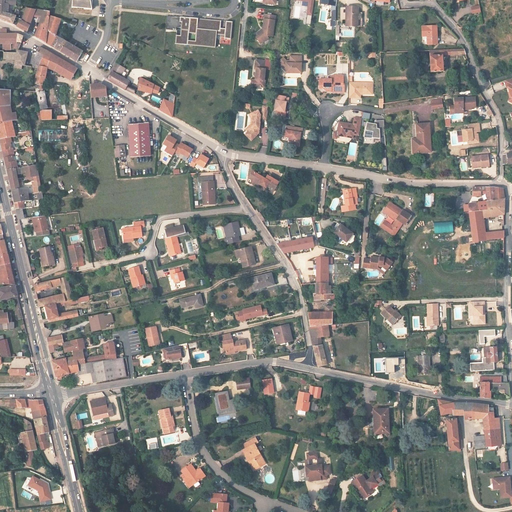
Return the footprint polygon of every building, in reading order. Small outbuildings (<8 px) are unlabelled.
[(9,0),(0,0),(0,14),(6,15),(7,7),(13,8),(13,0),(9,0)] [(70,0),(70,10),(90,12),(91,0),(70,0)] [(314,0),(294,0),(295,1),(309,3),(308,9),(313,10),(314,0)] [(346,7),(346,26),(362,26),(362,12),(358,13),(357,7),(346,7)] [(30,18),(33,10),(23,10),(21,21),(20,22),(18,23),(15,28),(26,35),(30,18)] [(40,19),(43,12),(33,10),(30,18),(40,19)] [(48,13),(43,12),(40,19),(33,39),(44,45),(46,33),(48,20),(48,13)] [(15,18),(6,15),(0,14),(0,21),(3,22),(12,26),(14,20),(15,18)] [(264,32),(258,36),(260,39),(257,41),(262,47),(270,41),(268,39),(270,38),(274,38),(276,18),(264,17),(264,22),(264,32)] [(221,29),(222,21),(205,20),(182,18),(180,37),(176,36),(175,45),(188,46),(189,42),(189,34),(196,35),(196,42),(216,44),(217,35),(225,36),(225,39),(232,40),(233,22),(227,22),(226,29),(221,29)] [(48,20),(46,33),(55,36),(58,24),(48,20)] [(427,34),(427,42),(436,42),(436,23),(421,23),(421,34),(427,34)] [(0,53),(8,54),(9,49),(13,49),(15,47),(18,48),(22,41),(18,39),(18,37),(6,36),(6,31),(0,31),(0,53)] [(216,49),(217,35),(216,44),(196,42),(189,42),(188,46),(216,49)] [(61,51),(63,42),(60,40),(54,49),(61,51)] [(63,42),(61,51),(64,53),(77,62),(78,60),(83,53),(66,43),(63,42)] [(444,53),(465,52),(464,48),(431,49),(432,69),(445,68),(444,53)] [(30,66),(39,70),(40,70),(50,56),(37,49),(31,62),(30,66)] [(16,54),(14,58),(14,63),(15,68),(21,69),(23,70),(25,61),(26,55),(16,54)] [(326,54),(326,64),(336,65),(336,54),(326,54)] [(58,73),(72,81),(78,72),(58,60),(50,56),(40,70),(39,70),(34,86),(38,87),(43,87),(48,73),(49,71),(56,76),(58,73)] [(280,63),(284,67),(287,67),(287,73),(288,75),(302,74),(302,57),(290,58),(290,62),(287,62),(284,59),(280,63)] [(258,82),(255,81),(255,87),(257,88),(267,90),(267,83),(267,82),(268,71),(266,71),(267,63),(258,62),(258,69),(259,70),(258,82)] [(108,73),(116,77),(121,68),(113,64),(110,70),(108,73)] [(116,77),(108,73),(105,79),(110,82),(123,90),(127,83),(119,78),(116,77)] [(333,93),(334,95),(346,94),(346,86),(345,86),(345,77),(334,78),(333,79),(329,80),(329,82),(321,82),(321,91),(325,91),(328,93),(333,93)] [(158,98),(159,90),(142,81),(141,87),(140,94),(158,98)] [(374,95),(374,84),(351,84),(351,99),(357,99),(357,95),(363,95),(374,95)] [(92,89),(93,102),(111,100),(110,92),(96,85),(97,88),(92,89)] [(0,96),(0,127),(13,125),(23,124),(23,121),(16,120),(15,117),(10,118),(10,96),(0,96)] [(287,119),(288,111),(289,105),(292,105),(292,100),(279,98),(277,114),(280,114),(280,118),(287,119)] [(472,107),(472,109),(477,108),(476,98),(455,100),(456,107),(457,114),(465,114),(465,111),(469,110),(469,108),(472,107)] [(174,121),(175,109),(165,104),(162,114),(174,121)] [(419,121),(427,121),(427,116),(431,116),(431,104),(410,104),(410,111),(419,110),(419,121)] [(255,131),(252,136),(248,140),(255,145),(262,135),(263,125),(262,125),(263,121),(270,122),(271,108),(265,107),(264,116),(262,116),(261,113),(254,117),(257,122),(254,122),(253,128),(254,128),(255,131)] [(39,113),(40,116),(41,122),(51,121),(51,115),(50,113),(39,113)] [(340,136),(348,137),(348,134),(354,134),(362,135),(364,119),(356,118),(356,124),(341,122),(340,136)] [(379,124),(369,123),(367,138),(383,138),(383,136),(388,135),(386,120),(378,121),(379,124)] [(465,143),(469,142),(473,142),(473,141),(480,140),(479,135),(477,135),(476,132),(482,132),(481,123),(469,124),(470,129),(464,130),(464,136),(465,143)] [(16,142),(13,125),(0,127),(0,145),(10,143),(16,142)] [(131,148),(132,159),(152,158),(150,126),(130,128),(131,148)] [(417,127),(418,141),(418,147),(413,148),(413,155),(431,154),(429,126),(417,127)] [(305,136),(306,130),(301,129),(289,128),(288,133),(291,134),(290,138),(293,139),(292,144),(297,145),(302,146),(304,135),(305,136)] [(63,141),(63,129),(38,130),(38,141),(63,141)] [(176,145),(178,143),(170,138),(165,146),(169,149),(166,153),(174,158),(176,154),(181,156),(181,155),(189,160),(194,152),(182,145),(180,147),(179,150),(175,147),(176,145)] [(10,143),(0,145),(0,148),(2,157),(5,168),(6,174),(16,173),(16,174),(18,174),(16,167),(15,166),(14,166),(13,160),(12,152),(11,152),(10,148),(11,147),(10,143)] [(126,159),(127,159),(125,147),(116,148),(117,160),(126,159)] [(471,155),(471,165),(480,165),(481,168),(485,168),(485,166),(489,166),(488,154),(471,155)] [(202,157),(199,162),(195,160),(191,167),(195,169),(197,165),(205,170),(210,162),(202,157)] [(11,196),(12,200),(28,199),(27,190),(18,191),(17,184),(26,183),(26,186),(35,186),(37,197),(42,197),(38,171),(18,174),(16,174),(16,173),(6,174),(8,180),(10,189),(11,196)] [(255,182),(254,185),(261,188),(262,186),(276,193),(281,182),(270,177),(268,181),(259,176),(255,173),(251,181),(255,182)] [(213,179),(200,180),(200,185),(203,184),(205,207),(216,206),(215,184),(214,184),(213,179)] [(352,205),(348,206),(344,206),(345,212),(359,210),(359,205),(361,204),(360,198),(361,198),(360,188),(348,190),(349,199),(351,199),(352,205)] [(475,202),(475,211),(495,210),(495,203),(504,202),(503,190),(494,188),(477,188),(477,195),(484,196),(484,202),(475,202)] [(408,209),(406,210),(395,201),(388,209),(398,219),(394,223),(388,218),(384,223),(396,233),(406,221),(408,223),(415,216),(408,209)] [(504,219),(504,202),(495,203),(495,210),(475,211),(477,243),(504,240),(504,234),(485,236),(485,221),(504,219)] [(24,220),(20,205),(14,206),(15,213),(17,221),(24,220)] [(37,234),(47,233),(44,218),(39,218),(31,219),(32,224),(35,224),(37,234)] [(452,221),(434,222),(434,233),(453,232),(452,221)] [(123,230),(125,240),(134,239),(143,238),(142,228),(146,227),(146,222),(135,223),(136,229),(123,230)] [(230,241),(227,241),(228,246),(237,244),(236,239),(240,238),(242,237),(239,223),(227,226),(230,241)] [(357,234),(345,224),(338,233),(350,243),(357,234)] [(165,240),(168,252),(170,251),(172,258),(180,256),(176,238),(185,236),(184,228),(165,232),(166,240),(165,240)] [(105,253),(105,251),(111,250),(106,231),(96,233),(101,254),(105,253)] [(283,253),(314,247),(312,237),(277,244),(283,253)] [(186,241),(188,253),(194,252),(192,240),(186,241)] [(83,263),(81,256),(80,249),(79,246),(67,249),(72,270),(76,269),(84,267),(82,263),(83,263)] [(43,269),(51,267),(50,260),(51,259),(49,249),(39,251),(43,269)] [(255,267),(250,251),(235,254),(236,260),(242,259),(244,269),(255,267)] [(366,269),(373,269),(373,268),(381,268),(381,266),(386,266),(391,269),(395,261),(389,257),(381,257),(373,257),(373,260),(366,260),(366,269)] [(330,259),(319,260),(319,287),(330,285),(332,282),(330,259)] [(145,286),(143,278),(140,267),(130,270),(135,289),(145,286)] [(169,273),(170,278),(172,278),(173,278),(174,282),(175,286),(184,284),(182,275),(180,275),(179,271),(169,273)] [(9,279),(7,273),(0,272),(0,286),(11,286),(9,279)] [(272,275),(253,280),(255,290),(263,288),(263,289),(275,286),(272,275)] [(39,311),(42,310),(70,303),(64,280),(33,288),(35,294),(54,289),(58,300),(37,305),(39,311)] [(319,287),(320,294),(334,292),(334,288),(330,288),(330,285),(319,287)] [(16,309),(11,286),(0,289),(0,302),(9,300),(14,323),(19,322),(16,309)] [(335,294),(334,292),(320,294),(320,296),(317,297),(317,300),(314,301),(314,304),(336,300),(338,300),(338,294),(335,294)] [(88,298),(70,303),(42,310),(46,327),(55,325),(69,321),(69,318),(57,321),(55,313),(89,303),(88,298)] [(199,298),(180,303),(182,310),(194,307),(194,310),(202,308),(199,298)] [(471,303),(471,312),(475,312),(475,316),(475,325),(487,325),(487,311),(484,311),(484,302),(471,303)] [(428,304),(428,317),(430,317),(430,326),(439,325),(438,304),(428,304)] [(310,327),(330,324),(333,324),(333,305),(326,306),(326,311),(307,313),(310,327)] [(243,321),(243,323),(248,322),(247,320),(265,316),(264,311),(263,307),(245,311),(245,312),(241,313),(243,321)] [(384,314),(390,320),(392,318),(398,324),(405,318),(399,312),(398,313),(392,307),(384,314)] [(0,330),(8,329),(6,315),(0,316),(0,330)] [(111,315),(99,318),(100,323),(97,324),(99,333),(108,331),(108,326),(112,325),(113,328),(119,326),(119,324),(121,323),(120,317),(112,318),(111,315)] [(331,335),(330,324),(310,327),(313,345),(318,366),(330,364),(324,343),(323,337),(331,335)] [(277,331),(278,337),(280,337),(282,345),(290,343),(291,346),(295,345),(291,328),(277,331)] [(151,349),(160,347),(158,338),(160,337),(158,329),(147,332),(151,349)] [(495,330),(479,331),(480,345),(484,345),(484,337),(495,337),(495,330)] [(225,345),(226,351),(228,351),(229,355),(229,356),(237,355),(237,353),(239,353),(239,354),(249,352),(248,343),(239,344),(239,346),(235,346),(235,342),(234,342),(232,335),(224,337),(226,345),(225,345)] [(0,357),(11,357),(6,337),(0,338),(0,357)] [(278,337),(280,348),(291,346),(290,343),(282,345),(280,337),(278,337)] [(84,358),(81,339),(61,342),(63,353),(72,352),(73,357),(64,359),(64,357),(51,359),(53,370),(80,366),(79,359),(84,358)] [(58,343),(47,345),(49,352),(53,351),(52,347),(56,347),(55,346),(58,345),(58,343)] [(107,356),(86,359),(87,365),(118,360),(115,344),(105,345),(107,356)] [(165,352),(166,358),(169,358),(170,361),(171,363),(183,361),(182,353),(180,353),(179,348),(165,352)] [(494,363),(498,363),(497,348),(486,349),(486,358),(486,363),(494,363)] [(424,358),(420,358),(421,376),(433,376),(432,357),(431,357),(431,354),(424,354),(424,358)] [(398,364),(398,358),(386,358),(386,373),(394,373),(394,365),(398,364)] [(486,363),(486,358),(483,358),(484,363),(471,363),(471,370),(495,370),(494,363),(486,363)] [(118,360),(87,365),(80,366),(82,376),(96,374),(97,383),(128,378),(124,359),(118,360)] [(82,376),(80,366),(53,370),(56,380),(60,379),(60,378),(63,377),(63,375),(80,373),(80,376),(82,376)] [(271,382),(261,384),(263,397),(273,396),(271,382)] [(490,382),(481,382),(480,382),(481,397),(491,398),(491,391),(490,391),(490,382)] [(228,404),(226,394),(215,396),(218,415),(230,413),(229,411),(228,405),(228,404)] [(297,394),(296,403),(298,404),(296,412),(307,414),(308,405),(306,404),(308,395),(297,394)] [(16,400),(17,407),(27,408),(24,400),(19,400),(16,400)] [(30,400),(31,410),(36,409),(36,407),(44,405),(42,400),(30,400)] [(438,401),(440,416),(445,416),(446,417),(465,419),(484,418),(485,430),(500,429),(499,418),(494,418),(492,406),(475,404),(453,404),(438,401)] [(98,405),(98,403),(90,404),(93,418),(107,415),(108,419),(113,418),(110,406),(105,407),(104,403),(98,405)] [(45,408),(44,405),(36,407),(36,409),(31,410),(33,419),(47,416),(46,409),(45,409),(45,408)] [(230,413),(218,415),(219,418),(234,415),(233,410),(229,411),(230,413)] [(158,413),(162,431),(171,429),(169,420),(168,411),(158,413)] [(388,412),(374,414),(375,426),(377,425),(377,428),(376,429),(378,437),(391,435),(388,412)] [(33,419),(35,427),(48,424),(47,421),(47,416),(33,419)] [(21,432),(28,467),(36,465),(33,449),(37,448),(29,421),(23,419),(24,431),(21,432)] [(462,450),(459,426),(457,425),(456,422),(446,421),(449,450),(462,450)] [(35,427),(42,450),(50,448),(48,441),(45,442),(44,433),(50,432),(48,424),(35,427)] [(171,429),(162,431),(163,438),(173,436),(171,429)] [(487,445),(487,447),(502,445),(500,429),(485,430),(487,445)] [(112,442),(111,436),(112,436),(111,431),(93,435),(96,449),(114,445),(113,441),(112,442)] [(253,441),(241,447),(243,451),(240,453),(246,463),(248,462),(253,472),(264,466),(252,447),(256,445),(253,441)] [(308,460),(308,461),(309,467),(306,467),(305,467),(306,478),(308,478),(309,482),(313,482),(313,480),(316,480),(316,481),(322,481),(322,477),(326,476),(328,476),(328,467),(322,468),(321,461),(317,461),(317,459),(318,459),(317,454),(307,454),(308,460)] [(194,473),(189,465),(179,472),(184,479),(185,478),(191,486),(204,477),(199,470),(194,473)] [(43,484),(29,476),(24,485),(34,491),(36,501),(46,499),(43,484)] [(493,479),(493,485),(500,485),(500,488),(502,498),(510,497),(511,497),(511,494),(511,487),(509,487),(509,485),(511,485),(510,477),(493,479)] [(333,489),(337,480),(335,479),(334,479),(333,482),(331,481),(328,487),(333,489)] [(354,491),(358,499),(361,498),(367,508),(376,503),(374,500),(381,496),(380,495),(384,492),(380,486),(369,492),(366,485),(354,491)] [(226,511),(227,505),(225,505),(225,496),(210,496),(209,504),(217,505),(216,511),(226,511)] [(361,498),(358,499),(364,510),(367,508),(361,498)]
